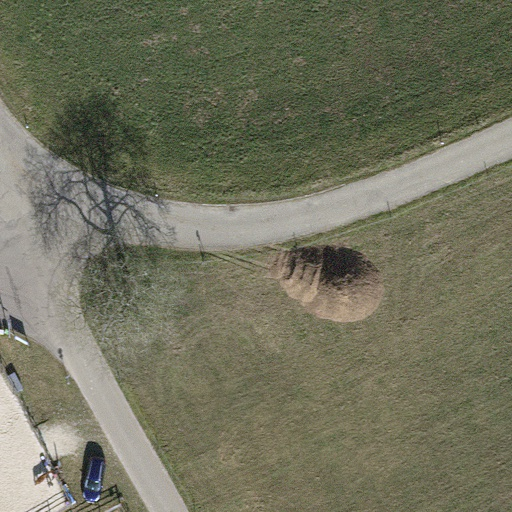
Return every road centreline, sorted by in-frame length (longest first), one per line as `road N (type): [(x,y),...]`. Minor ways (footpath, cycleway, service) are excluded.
road 1 (unclassified): [(511,138),(382,194),(282,223),(193,230),(92,214),(21,216)]
road 2 (unclassified): [(172,511),(69,327),(21,216)]
